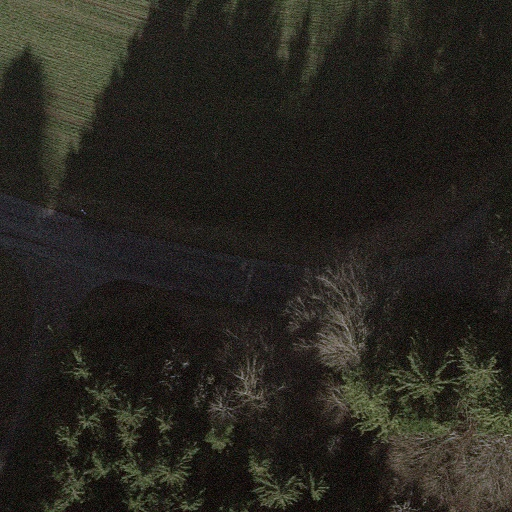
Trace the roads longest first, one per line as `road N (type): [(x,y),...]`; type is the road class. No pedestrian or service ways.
road 1 (tertiary): [(511,333),(274,289),(0,218)]
road 2 (track): [(274,289),(511,138)]
road 3 (track): [(64,239),(25,419),(0,447)]
